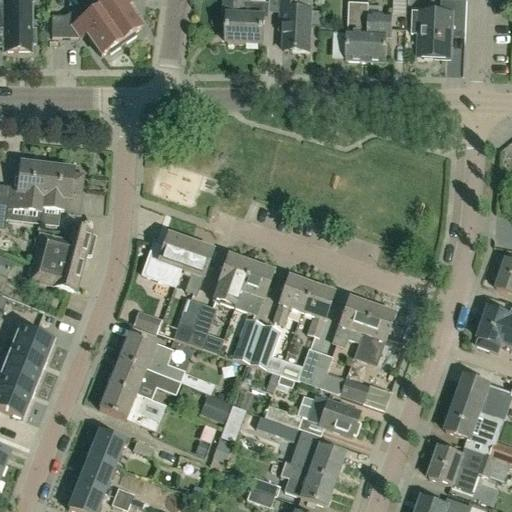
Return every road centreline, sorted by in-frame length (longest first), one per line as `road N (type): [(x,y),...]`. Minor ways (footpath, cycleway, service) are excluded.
road 1 (residential): [(21,511),(109,288),(128,121),(150,100)]
road 2 (tertiary): [(479,104),(150,100)]
road 3 (residential): [(455,307),(228,228)]
road 4 (residential): [(376,511),(455,307)]
road 5 (residential): [(455,307),(479,104)]
road 6 (tertiary): [(150,100),(0,100)]
